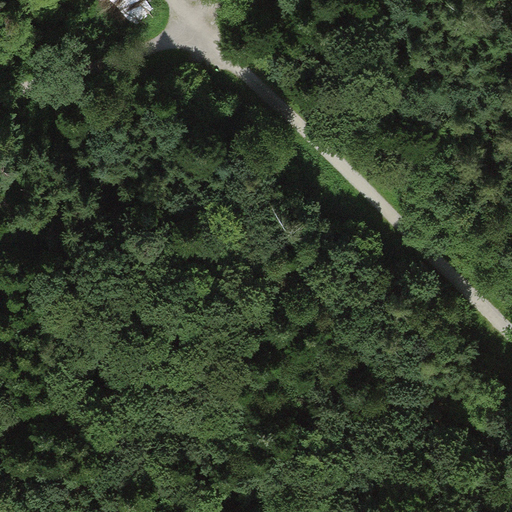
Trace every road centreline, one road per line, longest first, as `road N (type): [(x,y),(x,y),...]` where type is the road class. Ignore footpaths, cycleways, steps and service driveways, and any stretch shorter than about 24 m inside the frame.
road 1 (track): [(511,331),(178,0)]
road 2 (track): [(213,0),(198,20),(118,61),(0,94)]
